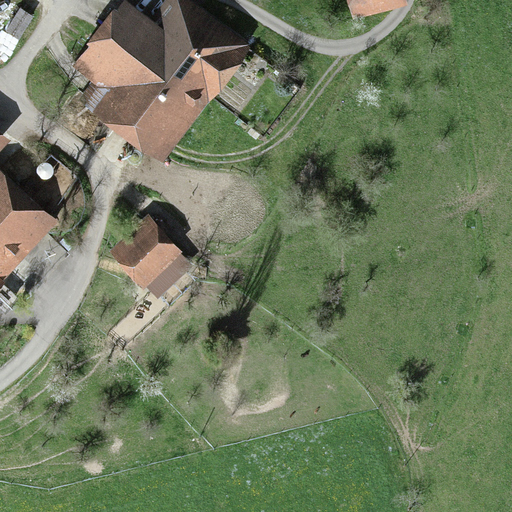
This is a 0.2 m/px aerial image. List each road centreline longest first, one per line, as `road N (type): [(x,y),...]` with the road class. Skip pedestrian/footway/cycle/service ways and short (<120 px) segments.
road 1 (unclassified): [(0,384),(64,310),(101,207),(97,173),(9,92),(16,60),(72,0)]
road 2 (unclassified): [(222,0),(333,46),(370,39),(406,0)]
